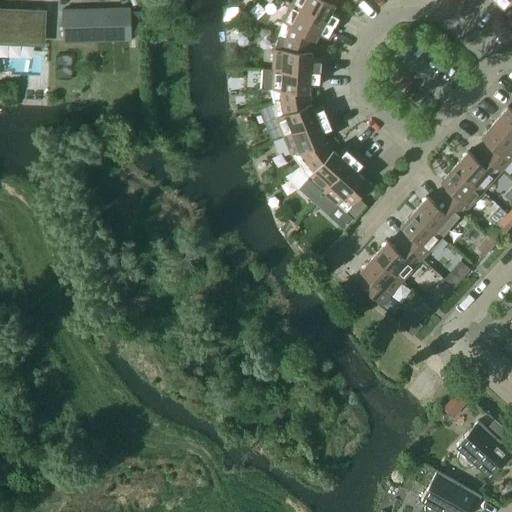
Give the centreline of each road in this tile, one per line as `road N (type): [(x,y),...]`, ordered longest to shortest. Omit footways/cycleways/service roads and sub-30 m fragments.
road 1 (residential): [(418,148),(364,93),(362,49),(390,17),(439,14),(495,61)]
road 2 (residential): [(511,394),(466,352),(457,331),(511,262)]
road 3 (residential): [(330,258),(408,173),(418,148)]
